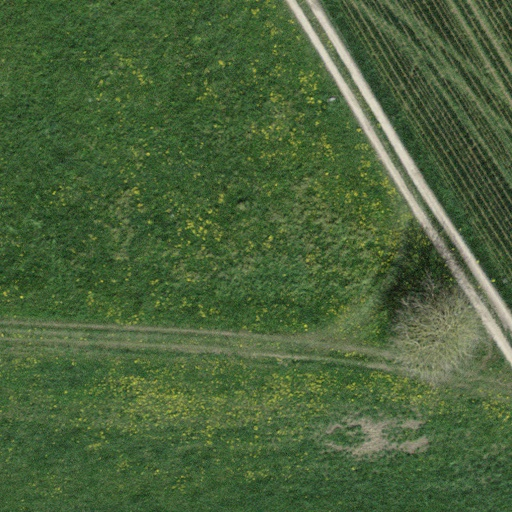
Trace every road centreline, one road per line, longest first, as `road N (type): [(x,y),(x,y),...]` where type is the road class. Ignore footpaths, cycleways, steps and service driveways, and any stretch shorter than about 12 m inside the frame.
road 1 (track): [(0,332),(318,346),(511,382)]
road 2 (track): [(296,0),(511,348)]
